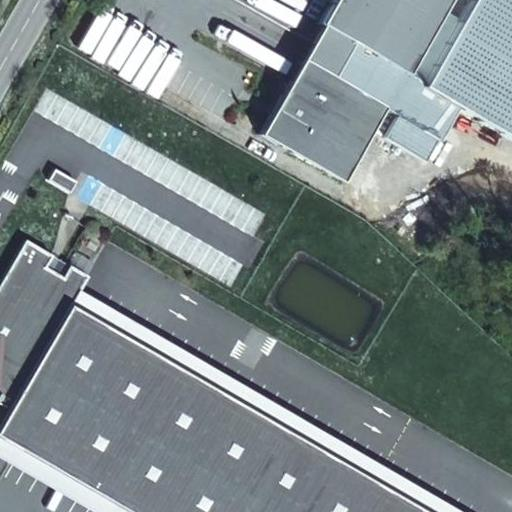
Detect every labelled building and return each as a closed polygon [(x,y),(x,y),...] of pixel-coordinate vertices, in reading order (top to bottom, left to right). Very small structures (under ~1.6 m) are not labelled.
[(329,0),(299,58),(380,106),(440,0),(329,0)] [(380,106),(299,58),(256,132),(337,179),(380,106)] [(52,168),(46,179),(67,191),(74,180),(52,168)] [(0,432),(137,511),(417,511),(66,308),(77,289),(85,275),(67,264),(60,276),(43,266),(49,254),(23,238),(0,277),(0,432)] [(67,264),(49,254),(43,266),(60,276),(67,264)] [(66,308),(417,511),(461,511),(77,289),(66,308)] [(137,511),(0,432),(0,458),(92,511),(137,511)]
